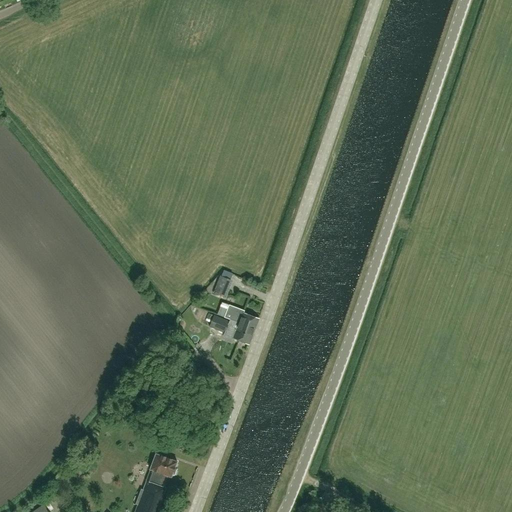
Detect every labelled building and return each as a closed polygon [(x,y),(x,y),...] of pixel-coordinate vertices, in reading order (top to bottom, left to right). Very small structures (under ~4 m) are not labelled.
[(224,297),(231,280),(220,276),(214,293),(224,297)] [(255,328),(259,318),(244,312),(245,310),(229,304),(224,316),(230,319),(239,322),(255,328)] [(209,327),(224,334),(229,322),(214,315),(209,327)] [(249,344),(255,328),(239,322),(233,337),(249,344)] [(184,378),(191,373),(186,367),(180,372),(184,378)] [(162,486),(164,481),(166,475),(170,477),(171,477),(172,476),(171,476),(172,474),(174,475),(176,470),(174,469),(176,462),(177,462),(177,461),(176,461),(156,454),(157,454),(156,453),(156,454),(155,454),(155,455),(150,468),(150,469),(151,470),(143,490),(141,489),(136,504),(138,505),(135,511),(156,511),(166,488),(162,486)]
